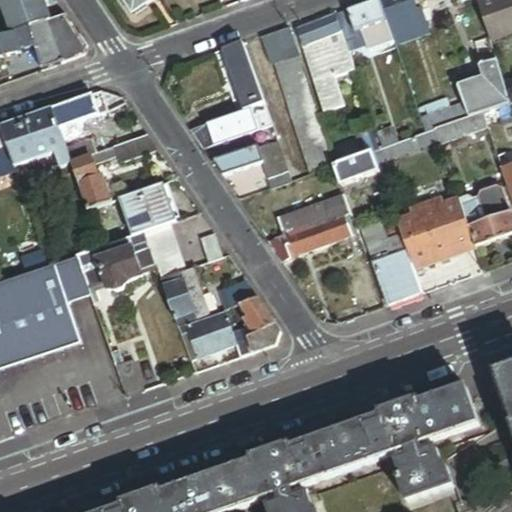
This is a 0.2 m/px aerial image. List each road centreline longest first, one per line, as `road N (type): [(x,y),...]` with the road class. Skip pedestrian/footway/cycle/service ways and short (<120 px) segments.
road 1 (residential): [(126,64),(337,373)]
road 2 (tertiary): [(337,373),(0,498)]
road 3 (residential): [(126,64),(303,0)]
road 4 (tertiary): [(511,314),(337,373)]
road 5 (residential): [(0,108),(126,64)]
